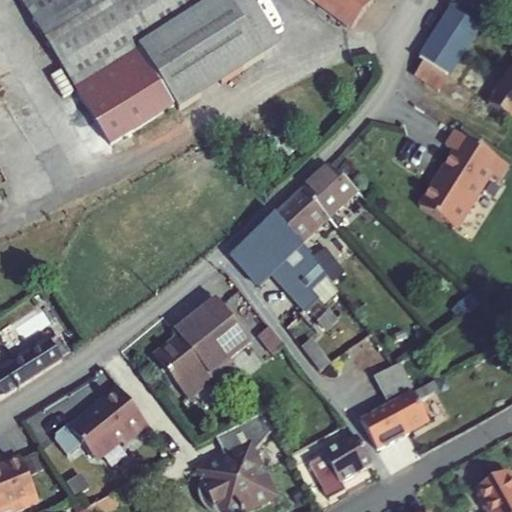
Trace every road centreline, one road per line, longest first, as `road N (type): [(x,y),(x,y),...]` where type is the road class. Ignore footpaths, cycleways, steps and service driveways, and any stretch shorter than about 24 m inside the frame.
road 1 (residential): [(0,417),(175,295),(297,188),(387,86),(423,0)]
road 2 (unknown): [(218,260),(342,426)]
